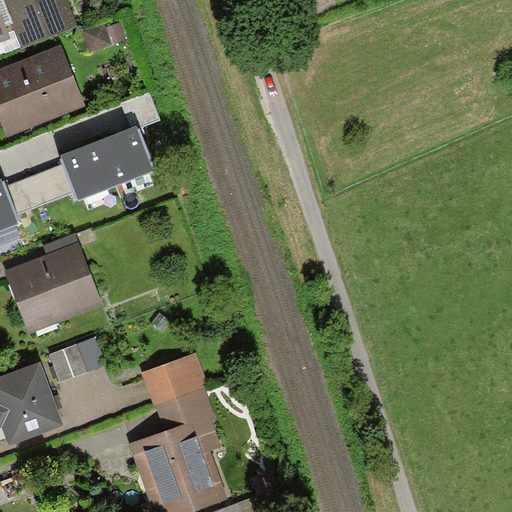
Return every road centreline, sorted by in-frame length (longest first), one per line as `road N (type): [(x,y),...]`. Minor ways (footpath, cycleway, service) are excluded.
road 1 (unclassified): [(408,511),(239,0)]
road 2 (unknown): [(0,463),(67,436),(70,407),(58,359)]
road 3 (unknown): [(0,160),(123,109)]
